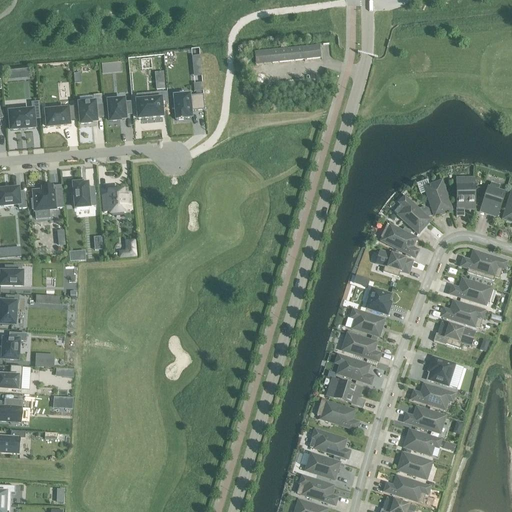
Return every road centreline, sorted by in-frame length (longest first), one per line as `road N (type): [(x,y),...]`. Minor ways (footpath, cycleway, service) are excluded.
road 1 (residential): [(234,511),(362,73),(366,1)]
road 2 (residential): [(0,162),(163,148),(174,160),(191,153),(216,135),(224,116),(235,31),(260,15),(366,1)]
road 3 (residential): [(353,511),(380,411),(441,247),(465,236),(511,249)]
